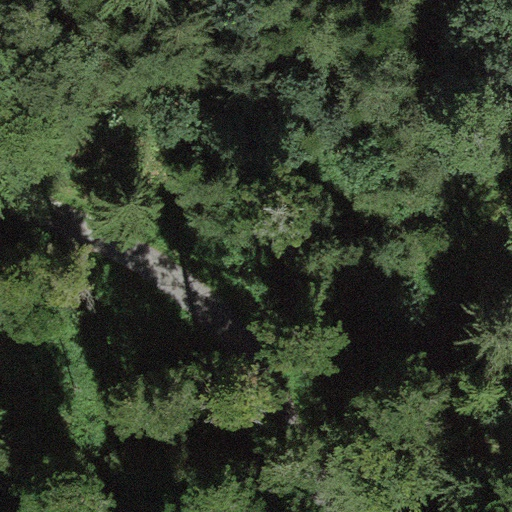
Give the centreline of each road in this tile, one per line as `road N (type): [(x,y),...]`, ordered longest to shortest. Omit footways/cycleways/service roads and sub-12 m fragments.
road 1 (unclassified): [(328,511),(271,392),(212,314),(113,243),(0,189)]
road 2 (track): [(511,219),(414,511)]
